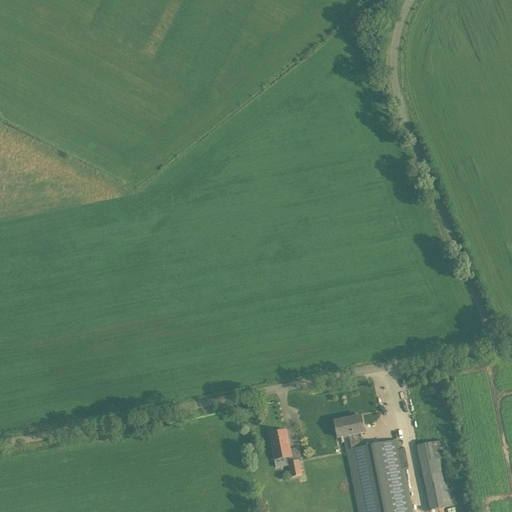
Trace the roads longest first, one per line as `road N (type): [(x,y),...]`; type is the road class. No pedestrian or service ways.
road 1 (unclassified): [(0,444),(492,344)]
road 2 (unclassified): [(492,344),(389,63),(410,0)]
